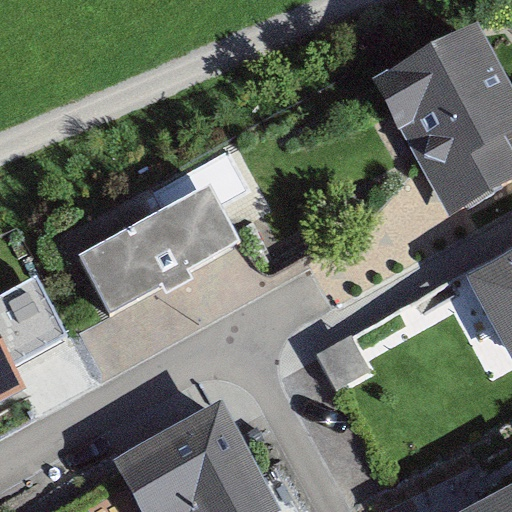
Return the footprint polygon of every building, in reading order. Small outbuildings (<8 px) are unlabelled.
[(511,177),(511,119),(469,43),(375,95),(443,216),(511,177)] [(207,195),(75,267),(106,323),(238,251),(207,195)] [(511,365),(511,259),(459,286),(501,371),(511,365)] [(353,340),(318,360),(338,396),(373,377),(353,340)] [(0,404),(21,393),(0,356),(0,404)] [(266,511),(214,414),(105,472),(126,511),(266,511)] [(511,511),(511,492),(474,511),(511,511)]
